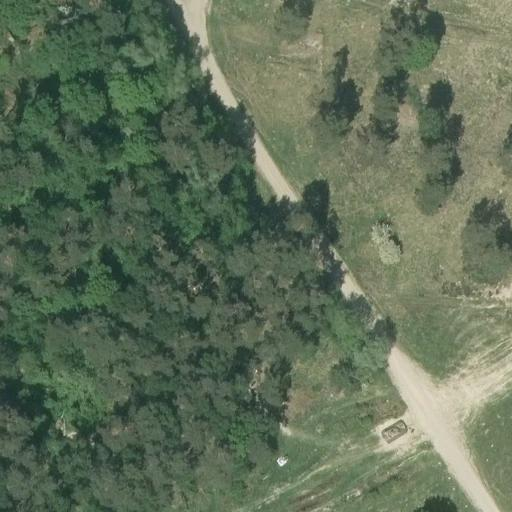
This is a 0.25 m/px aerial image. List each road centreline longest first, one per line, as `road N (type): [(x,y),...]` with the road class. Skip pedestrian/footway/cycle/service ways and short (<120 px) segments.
road 1 (track): [(486,511),(165,0)]
road 2 (track): [(283,511),(434,428),(511,367)]
